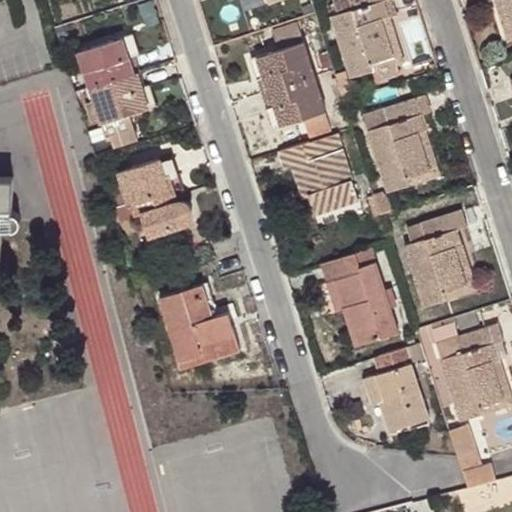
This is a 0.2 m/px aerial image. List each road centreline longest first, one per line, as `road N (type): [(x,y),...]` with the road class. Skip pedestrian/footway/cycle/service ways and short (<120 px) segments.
road 1 (residential): [(181,0),(330,458),(450,477)]
road 2 (residential): [(431,0),(511,244)]
